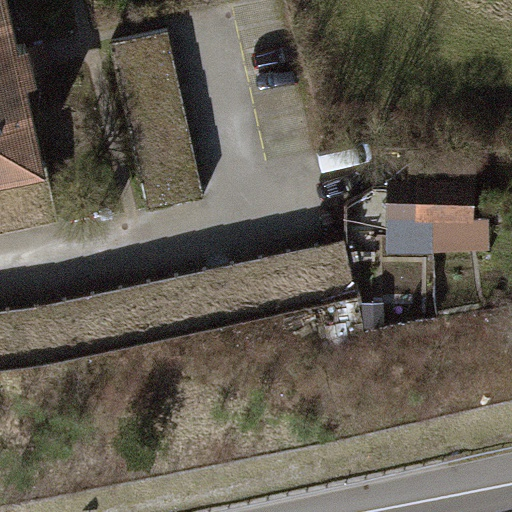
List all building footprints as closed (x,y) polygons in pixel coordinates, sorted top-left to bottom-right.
[(0,161),(36,152),(0,10),(0,161)] [(147,208),(205,195),(168,28),(110,41),(147,208)] [(435,218),(475,219),(475,214),(476,174),(418,173),(416,176),(388,176),(388,214),(416,214),(417,218),(435,218)] [(416,214),(388,214),(388,251),(436,252),(435,218),(417,218),(416,214)] [(435,218),(436,252),(489,249),(488,215),(475,214),(475,219),(435,218)] [(0,366),(58,359),(358,294),(345,237),(45,302),(0,308),(0,366)]
